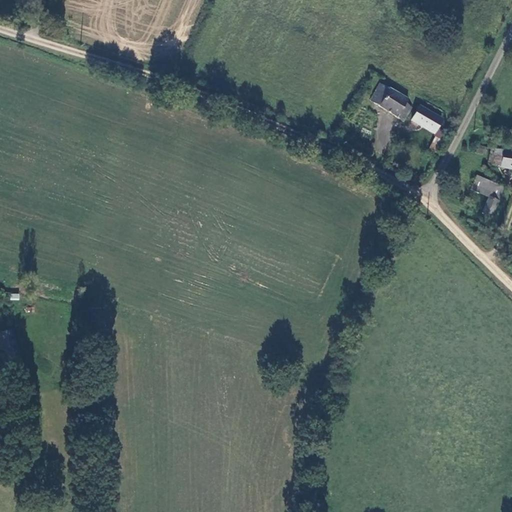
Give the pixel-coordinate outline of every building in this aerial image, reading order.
[(406,102),(408,100),(383,84),(372,101),(405,122),(414,107),(406,102)] [(418,105),(411,122),(437,133),(445,116),(418,105)] [(485,149),(474,146),(472,151),(483,154),(485,149)] [(488,164),(499,166),(502,150),(490,148),(488,164)] [(511,151),(502,150),(499,166),(511,168),(511,151)] [(502,188),(489,182),(475,176),(469,189),(487,198),(480,212),(489,216),(502,188)] [(14,326),(0,329),(0,333),(3,346),(9,345),(12,356),(22,353),(18,342),(14,326)]
